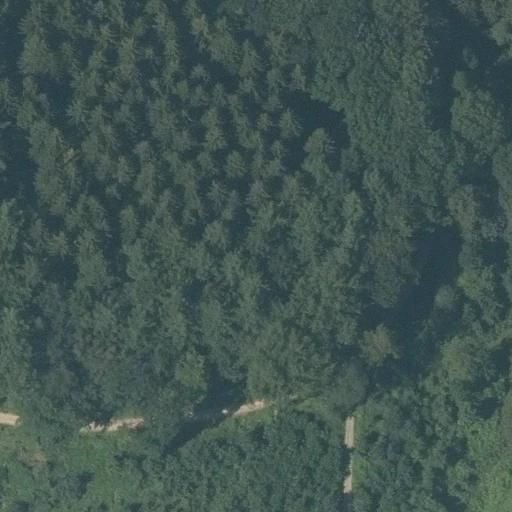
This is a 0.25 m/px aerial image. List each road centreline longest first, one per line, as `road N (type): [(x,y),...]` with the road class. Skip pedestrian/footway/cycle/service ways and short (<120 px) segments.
road 1 (track): [(422,0),(445,134),(433,224),(416,278),(347,373)]
road 2 (track): [(347,373),(214,417),(93,428),(0,421)]
road 3 (track): [(345,511),(347,373)]
